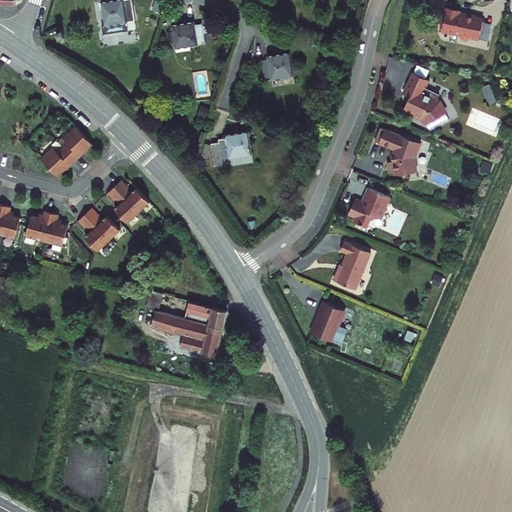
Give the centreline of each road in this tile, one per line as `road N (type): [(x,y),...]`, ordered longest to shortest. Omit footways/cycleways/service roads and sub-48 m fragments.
road 1 (residential): [(235,271),(305,217),(356,89),(378,0)]
road 2 (secondary): [(235,271),(294,383),(318,459)]
road 3 (secondary): [(129,137),(235,271)]
road 4 (residential): [(129,137),(73,189),(0,173)]
road 5 (secondary): [(17,46),(129,137)]
road 6 (residential): [(200,0),(246,23),(222,106)]
